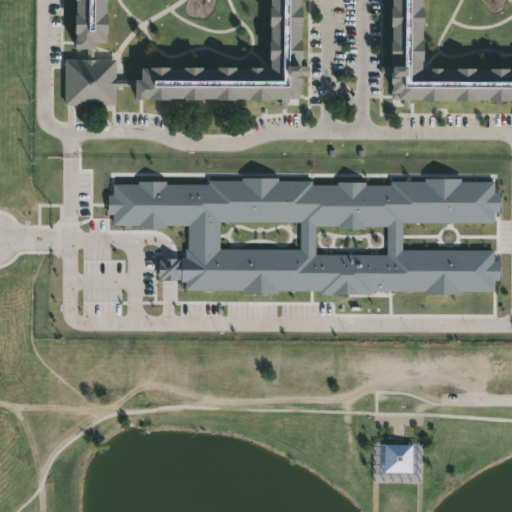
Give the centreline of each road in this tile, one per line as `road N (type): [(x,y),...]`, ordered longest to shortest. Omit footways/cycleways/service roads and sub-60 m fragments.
road 1 (residential): [(362,133),(363,0)]
road 2 (residential): [(326,0),(326,132)]
